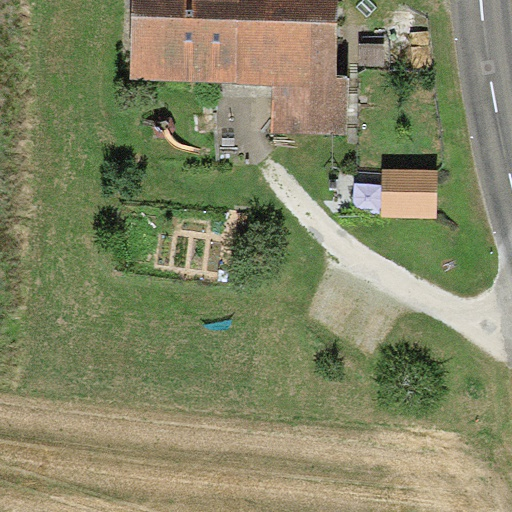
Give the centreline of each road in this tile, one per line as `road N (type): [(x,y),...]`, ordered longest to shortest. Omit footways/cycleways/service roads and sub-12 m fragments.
road 1 (unknown): [(511,327),(406,290),(327,235),(277,180),(222,90)]
road 2 (tertiary): [(511,160),(486,0)]
